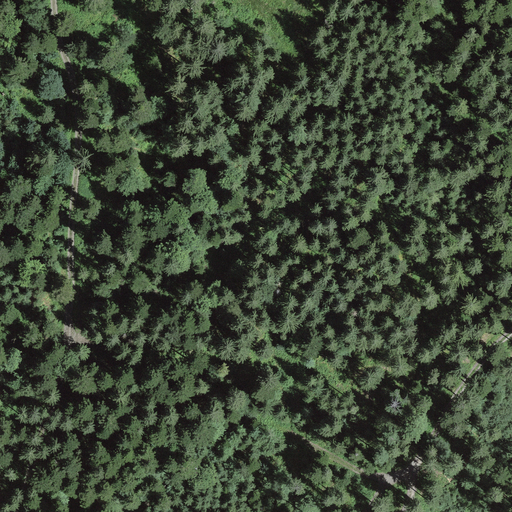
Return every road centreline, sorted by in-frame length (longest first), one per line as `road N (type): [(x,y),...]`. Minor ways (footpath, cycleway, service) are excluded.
road 1 (track): [(61,0),(78,190),(75,349),(33,511)]
road 2 (track): [(511,328),(450,403),(405,511)]
